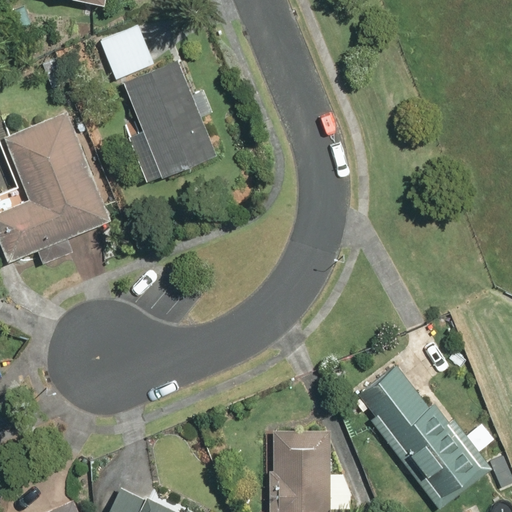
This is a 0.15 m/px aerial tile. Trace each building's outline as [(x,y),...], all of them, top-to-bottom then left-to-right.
[(117,77),(157,61),(141,22),(102,38),(117,77)] [(219,153),(181,58),(124,81),(144,129),(130,135),(149,182),(219,153)] [(0,209),(0,226),(11,255),(112,215),(70,110),(5,135),(30,197),(0,209)] [(404,357),(357,395),(443,502),(491,464),(404,357)] [(332,511),(332,428),(275,429),(275,511),(332,511)] [(196,511),(124,478),(107,511),(196,511)]
